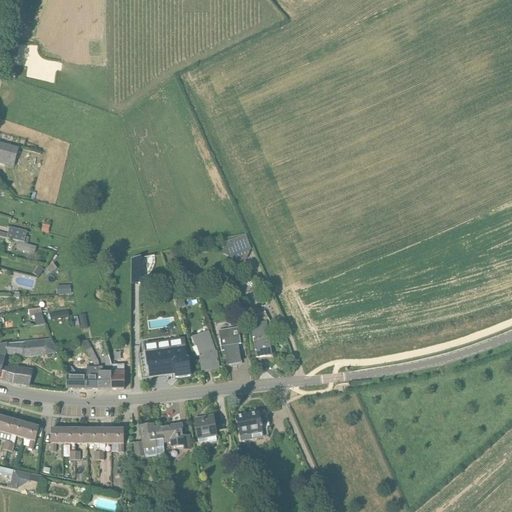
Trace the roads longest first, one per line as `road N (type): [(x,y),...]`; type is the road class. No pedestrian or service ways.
road 1 (tertiary): [(275,384),(104,401),(0,388)]
road 2 (tertiary): [(275,384),(429,363),(511,334)]
road 3 (unclassified): [(332,511),(275,384)]
